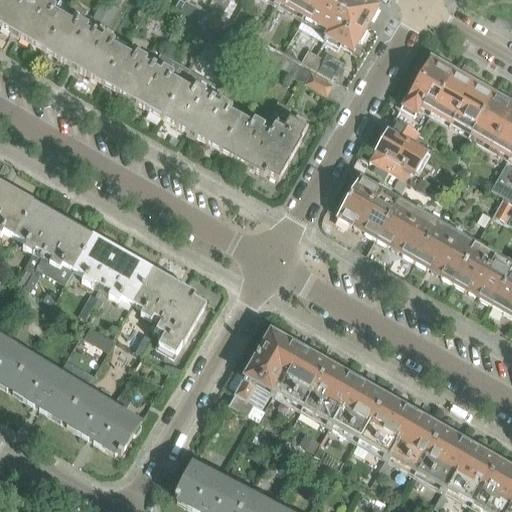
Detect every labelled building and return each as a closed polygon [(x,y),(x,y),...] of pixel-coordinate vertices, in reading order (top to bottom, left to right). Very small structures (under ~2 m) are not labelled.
[(56,10),(45,3),(43,8),(35,3),(37,0),(0,0),(0,30),(45,55),(65,20),(64,20),(69,10),(59,4),(56,10)] [(315,0),(262,0),(303,23),(315,0)] [(378,12),(356,0),(315,0),(303,23),(328,37),(326,42),(352,57),(378,12)] [(179,2),(174,11),(179,14),(184,5),(179,2)] [(65,20),(45,55),(103,89),(123,54),(112,47),(115,43),(104,37),(102,41),(86,32),(88,29),(95,33),(100,27),(111,8),(103,3),(88,28),(81,24),(87,14),(73,6),(65,20)] [(111,8),(100,27),(108,31),(119,12),(111,8)] [(214,22),(208,31),(222,38),(227,29),(214,22)] [(182,23),(176,32),(186,38),(192,29),(182,23)] [(258,42),(250,57),(258,62),(267,47),(258,42)] [(308,53),(316,58),(322,48),(314,44),(308,53)] [(151,55),(159,59),(164,50),(156,46),(151,55)] [(227,47),(221,57),(234,65),(240,55),(227,47)] [(301,66),(309,70),(316,58),(308,53),(301,66)] [(123,54),(103,89),(163,122),(183,87),(190,74),(161,57),(153,70),(145,66),(148,62),(137,56),(135,60),(123,54)] [(271,69),(277,58),(273,56),(266,67),(271,69)] [(275,72),(281,60),(277,58),(271,69),(275,72)] [(316,58),(309,70),(317,75),(324,62),(316,58)] [(279,74),(285,63),(281,60),(275,72),(279,74)] [(445,68),(442,69),(429,62),(401,110),(415,118),(419,111),(430,117),(454,76),(452,75),(451,72),(445,68)] [(283,76),(289,65),(285,63),(279,74),(283,76)] [(287,79),(293,67),(289,65),(283,76),(287,79)] [(291,81),(297,69),(293,67),(287,79),(291,81)] [(464,67),(460,73),(467,77),(471,71),(464,67)] [(296,84),(302,72),(297,69),(291,81),(296,84)] [(300,86),(307,75),(302,72),(296,84),(300,86)] [(333,89),(318,81),(307,75),(300,86),(326,101),(333,89)] [(458,76),(455,77),(454,76),(430,117),(469,140),(493,99),(491,97),(490,94),(484,91),(481,92),(465,83),(464,80),(458,76)] [(218,93),(224,83),(217,79),(212,89),(218,93)] [(224,82),(224,83),(218,93),(228,98),(235,87),(224,82)] [(230,114),(232,110),(222,104),(220,108),(204,100),(206,95),(196,89),(193,93),(183,87),(163,122),(221,155),(241,120),(230,114)] [(511,109),(505,106),(504,103),(497,99),(494,100),(493,99),(469,140),(509,163),(511,157),(511,109)] [(278,184),(309,131),(308,130),(309,128),(290,117),(281,130),(279,129),(288,113),(277,106),(263,132),(261,130),(263,127),(255,122),(252,127),(241,120),(221,155),(220,157),(245,172),(247,169),(253,172),(252,175),(264,182),(266,177),(278,184)] [(134,118),(131,125),(137,128),(141,122),(134,118)] [(417,137),(394,124),(393,123),(386,136),(410,150),(417,137)] [(413,178),(424,158),(410,150),(386,136),(369,165),(398,182),(403,185),(408,176),(413,178)] [(172,140),(168,147),(175,151),(179,144),(172,140)] [(495,188),(490,195),(499,200),(505,190),(511,177),(511,173),(505,170),(495,188)] [(375,244),(398,205),(359,182),(336,222),(375,244)] [(403,185),(398,182),(393,191),(401,196),(406,187),(403,185)] [(420,183),(414,193),(425,199),(430,189),(420,183)] [(33,207),(8,193),(0,188),(0,239),(2,236),(14,242),(33,207)] [(511,209),(503,204),(495,219),(505,225),(511,212),(511,209)] [(437,227),(399,205),(398,205),(375,244),(414,266),(437,227)] [(73,275),(92,241),(33,207),(14,242),(25,248),(22,252),(32,258),(23,273),(26,275),(19,285),(27,289),(33,279),(38,269),(46,274),(49,268),(60,274),(62,270),(70,274),(70,273),(73,275)] [(481,218),(475,227),(483,232),(488,222),(481,218)] [(475,249),(474,248),(437,227),(414,266),(452,288),(475,249)] [(152,272),(126,257),(106,246),(105,248),(92,241),(73,275),(84,281),(82,285),(92,291),(95,287),(110,296),(108,300),(119,306),(121,302),(131,308),(152,272)] [(511,273),(511,269),(475,249),(452,288),(491,310),(511,273)] [(194,302),(197,297),(152,272),(131,308),(143,315),(141,319),(152,325),(154,321),(164,327),(160,335),(168,340),(160,354),(174,362),(182,348),(183,349),(206,309),(194,302)] [(511,273),(491,310),(511,322),(511,321),(511,273)] [(27,289),(24,294),(30,297),(38,282),(33,279),(27,289)] [(47,298),(43,304),(51,309),(54,302),(47,298)] [(90,312),(96,303),(90,299),(84,309),(90,312)] [(97,316),(103,306),(96,303),(90,312),(97,316)] [(89,333),(82,344),(93,350),(99,339),(89,333)] [(302,414),(328,370),(270,336),(228,409),(258,426),(263,416),(246,406),(256,388),(302,414)] [(144,340),(138,350),(143,354),(145,350),(149,343),(144,340)] [(0,391),(9,397),(30,362),(0,343),(0,391)] [(145,350),(143,354),(140,359),(147,363),(152,354),(145,350)] [(63,429),(83,395),(30,362),(9,397),(63,429)] [(384,402),(360,388),(328,370),(302,414),(359,446),(384,402)] [(85,393),(92,381),(83,375),(76,384),(75,387),(85,393)] [(140,430),(113,413),(83,395),(63,429),(114,461),(116,458),(120,460),(132,441),(133,442),(140,430)] [(120,397),(115,406),(126,412),(131,404),(120,397)] [(415,479),(441,434),(384,402),(359,446),(384,461),(388,463),(390,464),(415,479)] [(273,427),(262,420),(258,426),(269,433),(273,427)] [(498,467),(473,453),(441,434),(415,479),(441,493),(448,497),(472,511),(498,467)] [(306,439),(300,449),(312,457),(318,447),(306,439)] [(322,454),(317,451),(313,459),(320,463),(323,457),(322,454)] [(384,461),(375,476),(382,479),(390,464),(388,463),(384,461)] [(511,511),(511,475),(498,467),(472,511),(474,511),(511,511)] [(240,511),(248,498),(223,485),(191,468),(189,471),(188,470),(182,481),(184,482),(173,502),(178,504),(176,507),(185,511),(240,511)] [(361,486),(370,491),(375,484),(365,478),(361,486)] [(441,493),(430,511),(439,511),(448,497),(441,493)] [(274,511),(248,498),(240,511),(274,511)]
